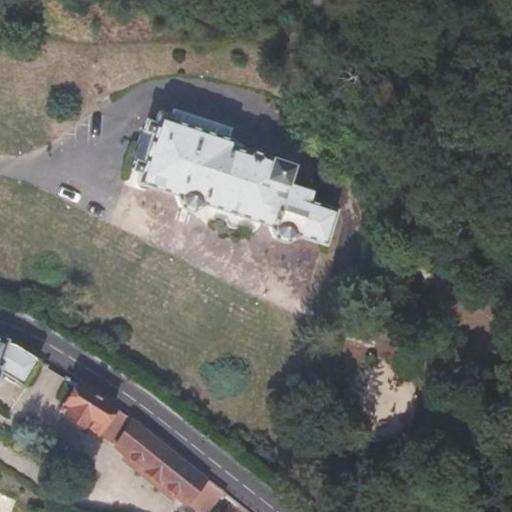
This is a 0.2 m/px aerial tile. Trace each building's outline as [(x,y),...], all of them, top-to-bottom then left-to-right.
[(150,117),(146,131),(139,129),(136,140),(144,142),(134,174),(127,173),(122,192),(131,193),(132,200),(135,204),(140,204),(146,198),(183,208),(186,214),(189,219),(208,225),(218,217),(267,231),(268,237),(272,242),(292,248),(298,244),(303,240),(327,246),(336,210),(304,202),(306,195),(282,188),(287,170),(223,152),(224,144),(163,127),(165,121),(163,116),(154,114),(150,117)] [(6,341),(0,338),(0,376),(3,375),(4,374),(21,384),(36,359),(25,352),(13,344),(6,341)] [(114,406),(76,382),(61,404),(62,404),(65,406),(61,413),(59,414),(83,429),(86,431),(95,437),(98,431),(114,406)] [(115,443),(132,417),(115,407),(114,406),(98,431),(115,443)] [(207,479),(132,417),(115,443),(112,447),(185,507),(188,503),(199,511),(208,511),(211,509),(224,491),(207,479)] [(450,511),(502,481),(491,462),(406,511),(450,511)] [(243,507),(226,493),(224,491),(211,509),(213,511),(223,511),(226,509),(243,507)] [(506,511),(493,492),(461,511),(506,511)] [(353,511),(347,498),(328,510),(328,511),(353,511)]
